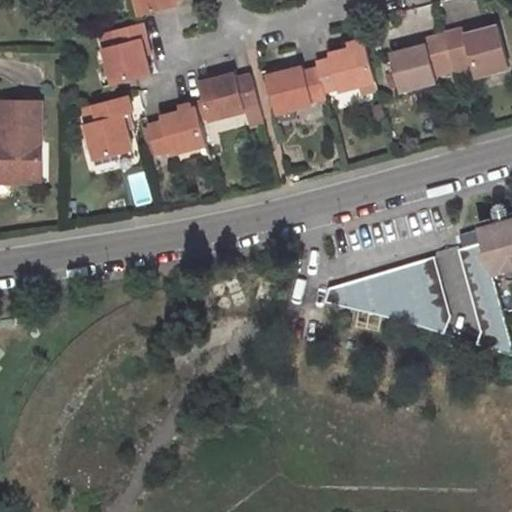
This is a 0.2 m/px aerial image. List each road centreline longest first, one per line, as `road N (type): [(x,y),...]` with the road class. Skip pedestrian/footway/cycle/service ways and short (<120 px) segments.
road 1 (residential): [(0,264),(171,236),(511,150)]
road 2 (residential): [(392,0),(235,39)]
